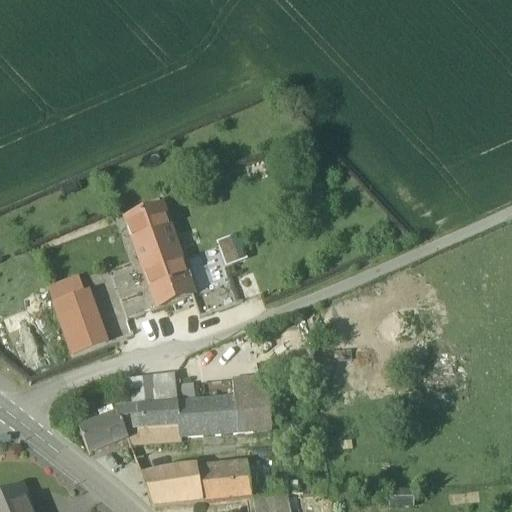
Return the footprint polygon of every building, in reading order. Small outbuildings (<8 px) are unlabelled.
[(162,210),(125,222),(134,252),(136,251),(157,311),(193,297),(162,210)] [(246,262),(238,239),(222,245),(230,267),(246,262)] [(48,290),(53,306),(85,295),(79,279),(48,290)] [(53,306),(72,359),(106,347),(87,294),(85,295),(53,306)] [(125,383),(128,410),(177,405),(174,377),(125,383)] [(233,386),(235,400),(237,436),(266,433),(261,384),(233,386)] [(118,417),(124,432),(179,429),(180,440),(237,436),(235,400),(184,404),(177,405),(128,410),(114,411),(116,417),(116,418),(118,417)] [(89,457),(90,457),(127,443),(127,442),(128,441),(124,432),(118,417),(116,418),(116,417),(78,432),(88,456),(89,457)] [(180,445),(180,440),(179,429),(124,432),(128,441),(127,442),(127,443),(129,448),(180,445)] [(107,464),(113,474),(122,468),(116,459),(112,457),(108,459),(107,464)] [(248,467),(198,473),(203,505),(251,500),(248,467)] [(153,510),(203,505),(198,473),(197,468),(177,469),(141,478),(153,510)] [(276,495),(298,493),(297,482),(275,483),(276,495)] [(381,509),(413,509),(414,493),(381,493),(381,509)] [(0,511),(29,511),(22,494),(0,503),(0,511)] [(256,499),(257,511),(308,511),(308,496),(256,499)]
